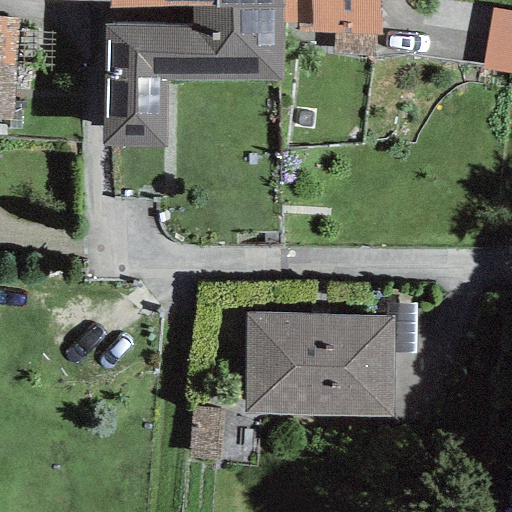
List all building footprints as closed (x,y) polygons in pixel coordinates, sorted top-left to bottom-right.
[(282,0),(283,7),(283,22),(311,23),(311,32),(381,35),(380,0),(282,0)] [(283,22),(283,7),(217,7),(192,7),(192,26),(103,25),(102,145),(165,145),(166,80),(282,81),(283,22)] [(511,12),(492,9),(482,67),(511,72),(511,12)] [(0,120),(12,121),(17,22),(0,20),(0,120)] [(392,353),(413,353),(414,304),(385,304),(385,315),(392,316),(392,353)] [(392,316),(244,314),(243,414),(391,415),(392,353),(392,316)] [(219,463),(222,410),(189,408),(186,461),(219,463)]
